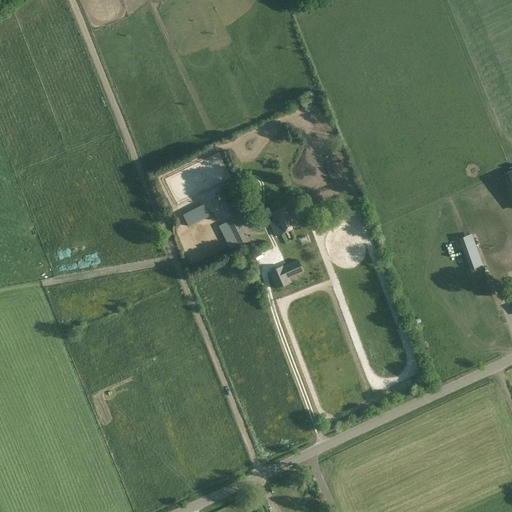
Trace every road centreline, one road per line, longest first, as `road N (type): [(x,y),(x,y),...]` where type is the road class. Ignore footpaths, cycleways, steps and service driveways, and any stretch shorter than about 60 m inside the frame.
road 1 (track): [(263,474),(70,0)]
road 2 (unclassified): [(323,447),(511,358)]
road 3 (unclassified): [(323,447),(258,263)]
road 4 (unclassified): [(179,511),(323,447)]
